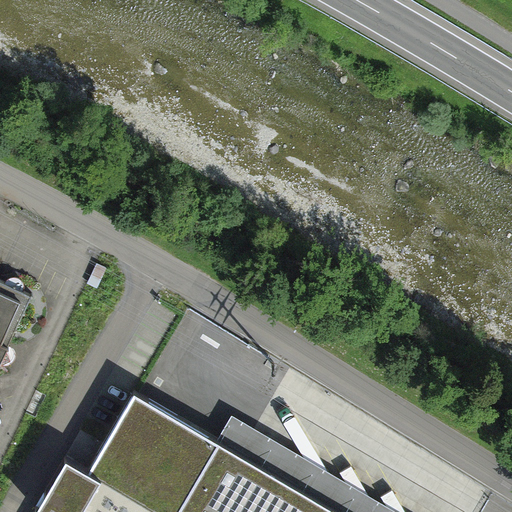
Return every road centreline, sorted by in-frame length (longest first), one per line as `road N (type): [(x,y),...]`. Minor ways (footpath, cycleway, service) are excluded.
road 1 (residential): [(0,167),(511,471)]
road 2 (trunk): [(511,92),(357,0)]
